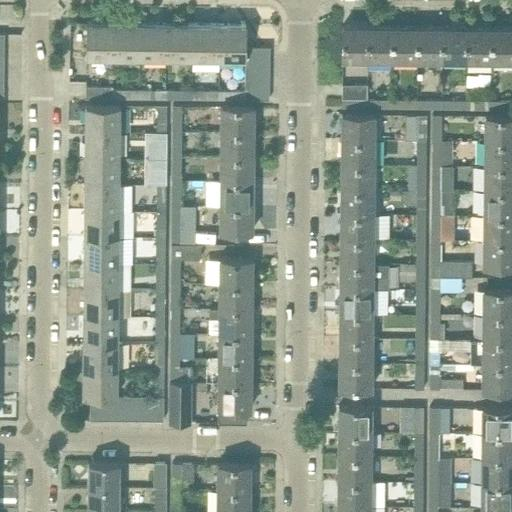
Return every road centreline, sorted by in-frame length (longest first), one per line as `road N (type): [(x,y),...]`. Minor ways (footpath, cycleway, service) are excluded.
road 1 (residential): [(46,437),(38,407),(37,0)]
road 2 (residential): [(297,438),(295,0)]
road 3 (residential): [(46,437),(297,438)]
